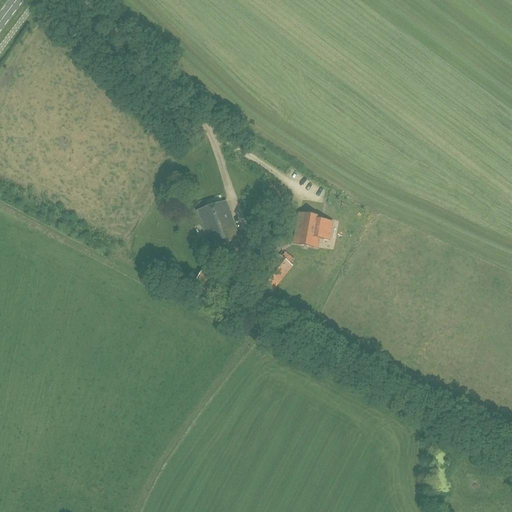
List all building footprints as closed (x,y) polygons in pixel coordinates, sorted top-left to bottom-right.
[(196,211),(209,248),(238,238),(225,201),(196,211)] [(320,217),(299,213),(293,242),(315,246),(317,237),(327,239),(330,221),(320,219),(320,217)] [(267,219),(262,229),(281,239),(286,229),(267,219)] [(264,274),(262,273),(258,278),(272,289),(291,265),(277,254),(273,260),(275,261),(264,274)] [(194,282),(213,294),(223,277),(204,266),(194,282)]
